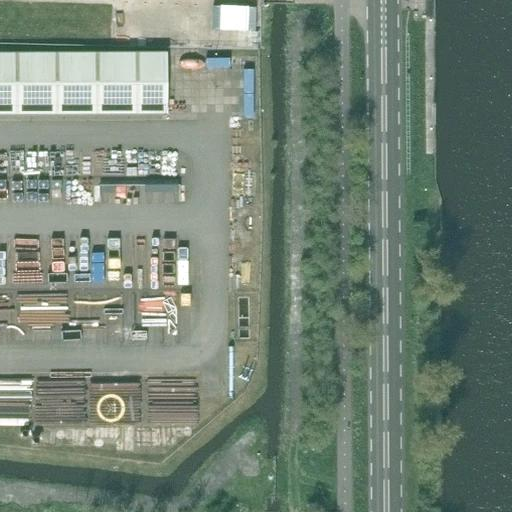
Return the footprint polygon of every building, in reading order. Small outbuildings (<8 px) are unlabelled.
[(0,0),(0,36),(118,40),(119,0),(0,0)] [(213,6),(212,29),(255,30),(256,7),(213,6)] [(167,54),(0,54),(0,114),(167,114),(167,113),(167,54)] [(13,287),(0,287),(0,315),(13,315),(13,287)] [(136,305),(184,305),(184,287),(158,288),(136,289),(136,305)] [(0,373),(0,389),(34,391),(34,374),(0,373)] [(43,374),(43,387),(59,387),(59,374),(43,374)]
